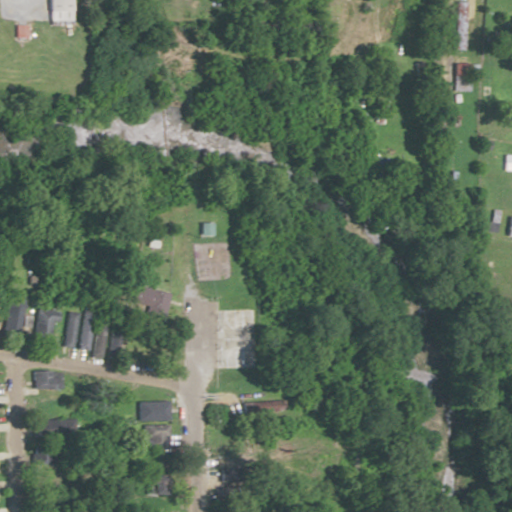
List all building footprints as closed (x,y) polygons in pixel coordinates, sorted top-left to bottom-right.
[(68,21),(67,0),(44,0),(44,21),(68,21)] [(453,50),(464,50),(464,2),(453,2),(453,50)] [(468,63),(451,63),(451,91),(468,91),(468,63)] [(209,222),(195,222),(195,236),(209,236),(209,222)] [(492,292),(502,292),(502,256),(492,256),(492,292)] [(137,316),(163,316),(163,290),(137,290),(137,316)] [(17,294),(0,294),(0,332),(17,333),(17,294)] [(88,307),(77,306),(75,350),(86,351),(88,307)] [(50,310),(31,309),(29,338),(49,339),(50,310)] [(60,347),(71,347),(71,311),(60,311),(60,347)] [(103,322),(92,320),(86,356),(97,358),(103,322)] [(58,389),(58,372),(28,372),(28,389),(58,389)] [(256,412),(281,411),(280,400),(256,402),(256,412)] [(134,421),(167,421),(167,402),(134,402),(134,421)] [(167,425),(138,425),(138,446),(167,446),(167,425)] [(308,427),(289,426),(288,446),(307,446),(308,427)] [(305,492),(305,461),(292,461),(292,492),(305,492)] [(165,495),(165,474),(144,474),(144,495),(165,495)] [(132,511),(168,511),(168,502),(132,502),(132,511)]
